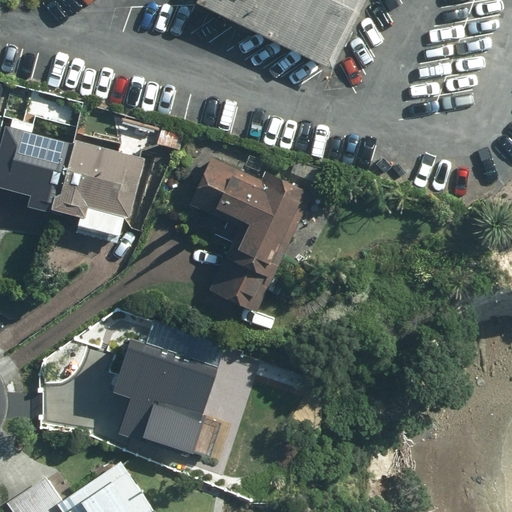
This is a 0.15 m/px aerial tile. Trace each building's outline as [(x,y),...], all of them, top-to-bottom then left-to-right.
[(201,0),(196,11),(331,77),(369,0),(201,0)] [(131,218),(145,161),(30,132),(33,121),(9,115),(0,150),(0,189),(27,196),(26,204),(79,217),(74,235),(116,245),(124,216),(131,218)] [(259,178),(205,154),(185,200),(239,224),(203,308),(251,329),(311,191),(263,170),(259,178)] [(218,372),(128,338),(110,386),(133,395),(121,428),(188,453),(218,372)] [(145,511),(155,506),(121,459),(46,511),(145,511)]
